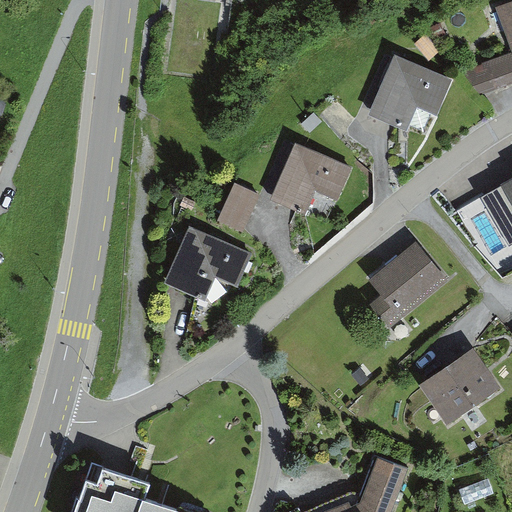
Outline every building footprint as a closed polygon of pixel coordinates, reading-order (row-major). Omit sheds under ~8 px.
[(511,0),(495,0),(482,5),(499,51),(458,66),(466,89),(511,72),(506,58),(511,56),(511,0)] [(436,78),(381,53),(355,112),(390,128),(402,101),(422,110),(436,78)] [(337,163),(282,141),(259,195),(292,208),(299,189),(322,198),(337,163)] [(511,165),(485,179),(509,226),(511,224),(511,165)] [(248,195),(221,183),(207,216),(234,227),(248,195)] [(235,252),(175,226),(152,278),(181,290),(191,267),(222,281),(235,252)] [(424,273),(397,239),(352,275),(362,287),(353,295),(370,316),(424,273)] [(486,388),(461,346),(408,379),(433,420),(486,388)] [(337,495),(300,510),(300,511),(376,511),(394,469),(354,451),(337,495)] [(97,483),(84,479),(73,511),(169,511),(143,503),(149,485),(102,469),(97,483)]
